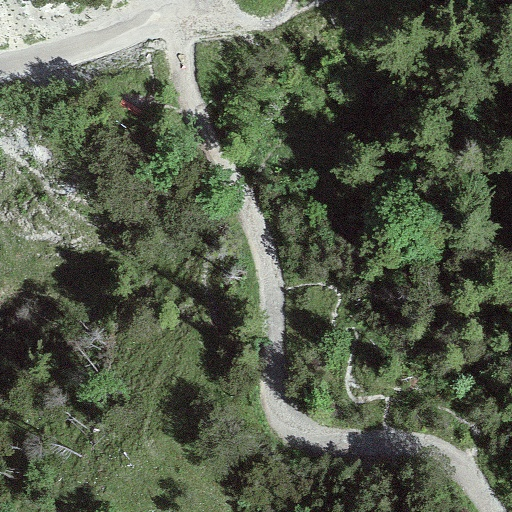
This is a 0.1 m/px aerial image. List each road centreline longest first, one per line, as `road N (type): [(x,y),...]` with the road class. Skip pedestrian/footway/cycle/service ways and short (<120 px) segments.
road 1 (track): [(496,511),(447,453),(271,418),(246,333),(236,247),(173,12)]
road 2 (track): [(173,12),(0,70)]
